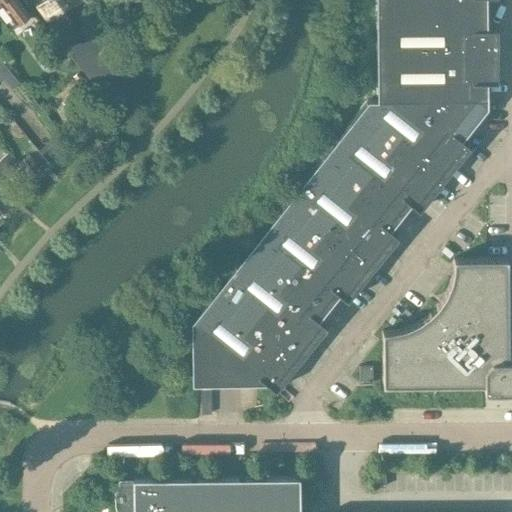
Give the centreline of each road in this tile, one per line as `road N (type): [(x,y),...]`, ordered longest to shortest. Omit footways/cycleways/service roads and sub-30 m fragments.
road 1 (unclassified): [(287,440),(511,147)]
road 2 (residential): [(37,511),(37,480),(71,442),(287,440)]
road 3 (residential): [(287,440),(511,436)]
